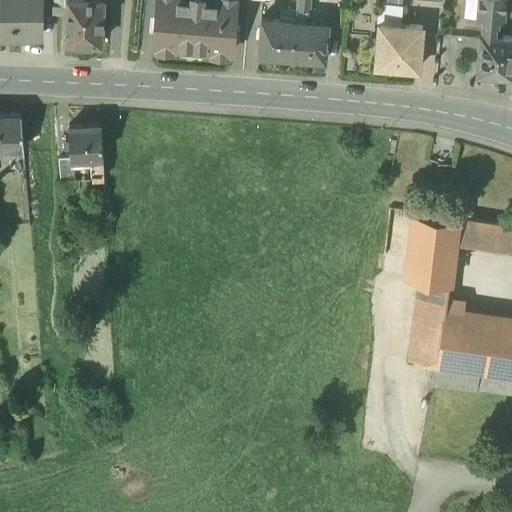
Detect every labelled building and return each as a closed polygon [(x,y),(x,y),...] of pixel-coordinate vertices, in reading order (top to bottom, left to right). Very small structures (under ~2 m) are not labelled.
[(0,0),(0,34),(8,35),(8,41),(21,41),(21,35),(41,35),(41,11),(40,0),(0,0)] [(52,0),(40,0),(41,11),(53,11),(53,7),(53,1),(52,0)] [(157,0),(154,46),(232,52),(236,0),(157,0)] [(297,0),(296,19),(308,20),(309,8),(309,0),(297,0)] [(505,0),(478,0),(477,17),(483,18),(481,34),(495,35),(496,25),(498,25),(499,19),(504,19),(505,0)] [(86,1),(68,1),(53,1),(53,7),(65,8),(65,41),(102,41),(102,8),(86,8),(86,1)] [(296,19),(261,16),(258,53),(292,56),(296,19)] [(308,20),(296,19),(292,56),(325,59),(328,22),(308,20)] [(421,26),(386,23),(382,65),(418,68),(421,26)] [(495,35),(481,34),(478,73),(511,75),(511,36),(502,36),(502,39),(495,39),(495,35)] [(9,114),(0,113),(0,148),(9,148),(9,114)] [(9,114),(9,148),(23,148),(21,116),(9,114)] [(101,122),(69,124),(70,135),(65,136),(66,147),(70,147),(71,158),(91,157),(103,156),(101,122)] [(103,156),(91,157),(92,174),(95,174),(96,179),(104,179),(103,156)] [(99,189),(86,190),(86,194),(98,203),(108,203),(107,195),(99,189)] [(458,220),(414,214),(405,278),(419,280),(417,297),(444,300),(449,284),(454,247),(458,220)] [(511,227),(458,220),(454,247),(461,248),(461,243),(511,249),(511,227)] [(444,300),(417,297),(410,362),(437,365),(444,300)] [(511,319),(463,313),(463,303),(444,300),(437,365),(479,371),(511,374),(511,319)] [(479,371),(437,365),(433,386),(476,391),(479,371)] [(511,374),(479,371),(476,391),(511,395),(511,374)]
